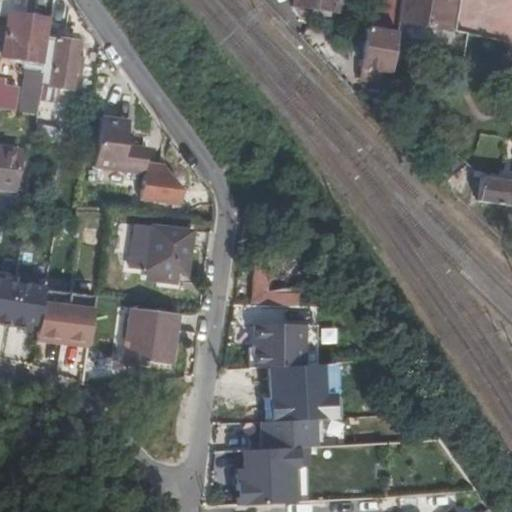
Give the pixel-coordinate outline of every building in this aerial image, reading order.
[(48,35),(50,19),(27,15),(27,0),(0,0),(0,2),(0,12),(9,13),(4,55),(44,60),(48,35)] [(292,0),(292,5),(300,18),(313,20),(314,10),(335,12),(336,0),(292,0)] [(452,0),(400,0),(396,20),(447,29),(452,0)] [(363,68),(390,71),(394,42),(395,31),(368,28),(363,68)] [(79,40),(48,35),(44,60),(43,70),(42,83),(44,83),(44,91),(70,94),(70,87),(73,87),(74,73),(81,74),(81,63),(76,63),(79,40)] [(28,99),(39,100),(42,83),(43,70),(32,68),(28,99)] [(361,81),(388,85),(390,71),(363,68),(361,81)] [(0,108),(15,110),(18,85),(2,83),(3,72),(0,71),(0,108)] [(127,146),(129,122),(102,119),(96,169),(146,175),(149,149),(127,146)] [(64,130),(40,126),(37,142),(62,146),(64,130)] [(453,170),(461,162),(447,147),(438,156),(453,170)] [(0,150),(0,188),(18,190),(22,153),(0,150)] [(478,202),(511,207),(511,182),(481,178),(478,202)] [(192,231),(151,227),(146,269),(149,269),(148,275),(165,276),(165,282),(174,282),(175,273),(187,274),(192,231)] [(310,306),(311,294),(298,294),(299,271),(299,257),(265,255),(265,263),(252,263),(250,302),(310,306)] [(319,295),(321,273),(299,271),(298,294),(311,294),(319,295)] [(45,297),(37,344),(87,350),(93,303),(45,297)] [(176,312),(130,308),(123,362),(147,364),(147,360),(170,362),(176,312)] [(302,325),(256,325),(256,367),(303,366),(302,325)] [(318,419),(259,422),(260,449),(319,446),(318,419)]
